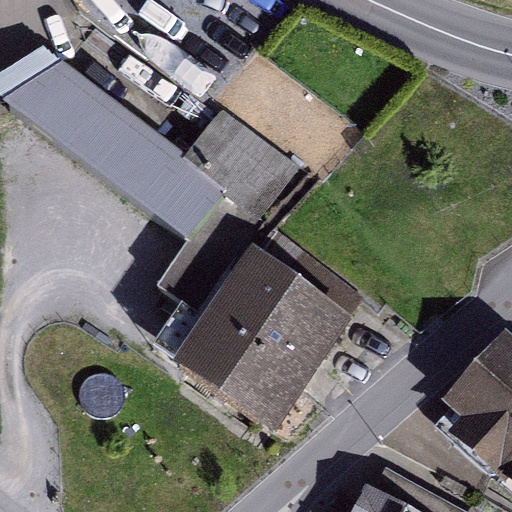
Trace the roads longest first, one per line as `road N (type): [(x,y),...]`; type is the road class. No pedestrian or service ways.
road 1 (residential): [(271,511),(360,422),(511,306)]
road 2 (tertiary): [(340,0),(410,34),(511,58)]
